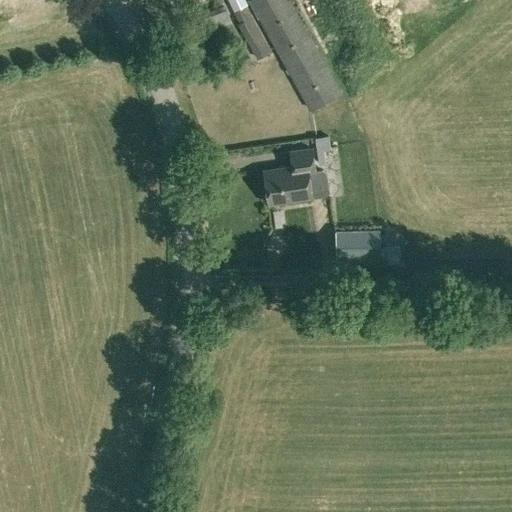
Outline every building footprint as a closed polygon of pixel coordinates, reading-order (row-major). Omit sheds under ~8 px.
[(248,9),(246,4),(248,3),(246,0),(228,0),(233,10),(240,22),(238,23),(257,59),(272,51),(251,16),(254,14),(250,7),(248,9)] [(248,0),(309,110),(342,92),(290,0),(248,0)] [(319,165),(326,164),(324,150),(331,149),(329,136),(315,138),(319,165)] [(323,167),(316,168),(314,146),(288,149),(291,165),(263,169),(268,202),(326,193),(329,189),(327,170),(323,167)] [(336,259),(381,257),(380,228),(335,229),(336,259)] [(400,260),(400,243),(384,243),(384,260),(400,260)]
